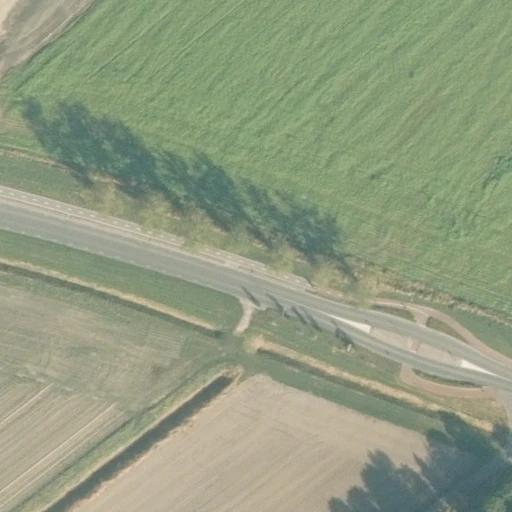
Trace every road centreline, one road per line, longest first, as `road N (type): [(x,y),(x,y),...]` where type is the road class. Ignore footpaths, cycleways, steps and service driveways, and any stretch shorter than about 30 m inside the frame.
road 1 (primary): [(327,314),(0,218)]
road 2 (primary): [(327,314),(360,340),(450,372),(496,375)]
road 3 (primary): [(496,375),(380,321),(327,314)]
